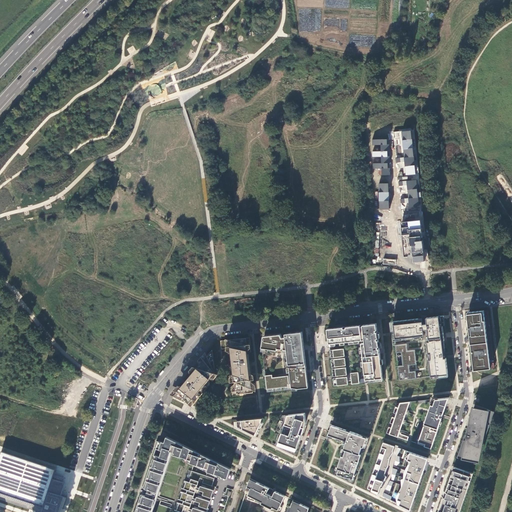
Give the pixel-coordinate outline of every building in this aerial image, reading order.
[(411,131),(401,132),(402,140),(412,139),(411,131)] [(381,168),(381,175),(390,175),(390,168),(388,168),(388,163),(387,139),(380,139),(372,140),(372,145),(381,145),(381,151),(372,151),(372,157),(381,157),(381,163),(373,163),(373,169),(381,168)] [(412,139),(402,140),(403,149),(413,148),(412,139)] [(413,148),(403,149),(404,158),(413,157),(413,148)] [(413,157),(404,158),(405,166),(414,165),(413,157)] [(414,165),(405,166),(406,175),(415,174),(414,165)] [(416,180),(407,181),(408,190),(417,189),(416,180)] [(379,184),(379,192),(388,192),(388,184),(379,184)] [(417,189),(408,190),(408,199),(418,198),(417,189)] [(379,192),(379,201),(388,201),(388,192),(379,192)] [(418,198),(408,199),(409,207),(419,206),(418,198)] [(379,201),(379,210),(389,210),(388,201),(379,201)] [(413,257),(414,262),(421,262),(424,261),(420,220),(400,222),(405,258),(413,257)] [(467,312),(474,371),(490,369),(494,368),(493,363),(490,364),(489,359),(493,359),(491,344),(488,345),(487,338),(491,337),(490,332),(486,332),(486,329),(490,329),(489,327),(486,327),(485,322),(489,322),(488,310),(467,312)] [(429,342),(427,342),(430,368),(432,368),(433,376),(442,375),(442,374),(448,373),(446,358),(444,358),(442,341),(444,341),(444,336),(443,333),(441,333),(441,326),(443,326),(442,316),(427,318),(427,324),(423,325),(423,322),(419,322),(419,318),(393,321),(395,338),(400,338),(400,340),(414,338),(414,337),(424,335),(424,332),(428,331),(429,342)] [(372,382),(383,380),(376,323),(327,329),(329,345),(329,347),(330,349),(331,358),(343,356),(343,358),(331,360),(332,367),(335,367),(336,376),(347,375),(347,377),(336,378),(337,386),(348,384),(347,381),(351,381),(352,384),(359,383),(359,381),(372,379),(372,382)] [(292,389),(308,387),(306,348),(302,332),(285,334),(286,337),(282,338),(280,334),(263,336),(262,348),(277,350),(278,348),(282,349),(283,343),(284,343),(283,349),(287,350),(290,376),(292,389)] [(236,395),(252,393),(247,346),(250,346),(249,337),(222,340),(223,349),(230,348),(236,395)] [(404,380),(417,378),(416,371),(410,371),(409,365),(417,364),(415,350),(407,350),(407,344),(395,345),(396,352),(401,352),(403,365),(397,366),(398,373),(404,373),(404,380)] [(209,385),(206,383),(214,373),(213,359),(207,355),(173,397),(188,404),(189,404),(191,401),(194,404),(209,385)] [(292,389),(290,376),(272,378),(272,375),(265,376),(267,392),(292,389)] [(448,398),(433,399),(417,444),(431,449),(447,401),(448,398)] [(388,427),(386,433),(408,441),(407,440),(408,437),(399,434),(410,402),(400,403),(398,408),(395,407),(393,413),(396,414),(394,418),(392,417),(390,423),(392,424),(391,428),(388,427)] [(474,409),(458,455),(461,456),(460,459),(476,464),(493,415),(490,414),(491,411),(478,406),(478,409),(474,408),(474,409)] [(283,432),(276,444),(297,451),(306,422),(306,417),(305,413),(282,416),(278,424),(282,432),(283,432)] [(263,418),(236,421),(236,426),(257,436),(262,423),(263,418)] [(367,437),(330,425),(329,428),(327,434),(329,435),(328,437),(345,443),(334,473),(352,479),(361,455),(360,454),(362,446),(364,447),(367,437)] [(230,469),(167,437),(165,443),(159,441),(157,449),(162,450),(160,457),(154,455),(135,511),(150,511),(171,451),(174,452),(173,454),(191,460),(191,463),(209,469),(208,471),(219,476),(222,477),(227,479),(230,469)] [(374,478),(369,490),(377,494),(380,486),(383,481),(386,476),(383,474),(385,467),(387,466),(388,457),(391,452),(391,450),(393,446),(382,442),(380,447),(385,448),(375,478),(374,478)] [(395,503),(410,509),(427,460),(428,458),(408,451),(405,459),(408,460),(402,470),(402,477),(399,478),(400,486),(398,491),(394,495),(395,503)] [(1,452),(0,454),(0,498),(41,511),(55,511),(62,493),(49,488),(55,470),(1,452)] [(460,511),(474,474),(453,467),(453,469),(438,511),(460,511)] [(215,487),(217,480),(192,471),(189,479),(191,479),(190,483),(184,481),(182,488),(187,490),(186,494),(181,492),(178,499),(184,501),(183,505),(177,503),(175,510),(180,511),(205,511),(193,508),(192,510),(190,509),(191,504),(194,504),(195,501),(200,503),(199,506),(208,509),(210,501),(197,497),(196,499),(193,499),(195,493),(198,494),(199,491),(204,492),(203,495),(211,498),(214,491),(200,486),(199,488),(197,488),(200,478),(202,479),(201,483),(215,487)] [(269,488),(250,479),(246,489),(245,494),(256,499),(255,501),(274,510),(275,509),(278,510),(285,496),(275,491),(272,496),(266,493),(269,488)] [(300,505),(292,502),(291,507),(289,506),(287,511),(307,511),(309,508),(300,504),(300,505)]
